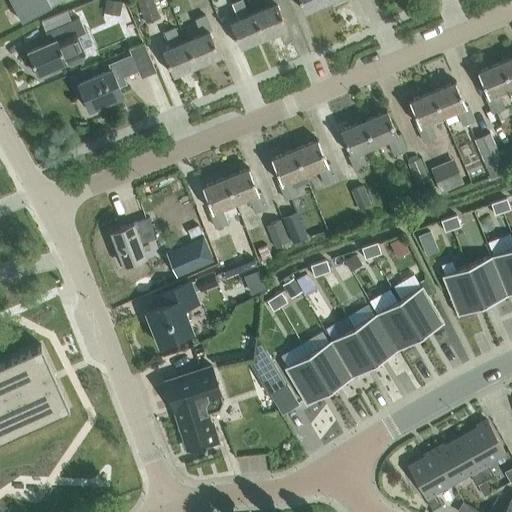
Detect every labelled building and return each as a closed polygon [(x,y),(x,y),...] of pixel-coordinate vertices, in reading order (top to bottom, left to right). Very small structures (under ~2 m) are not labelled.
[(9,0),(22,23),(63,0),(9,0)] [(105,0),(103,12),(119,16),(122,2),(113,0),(105,0)] [(160,17),(153,0),(135,0),(145,23),(160,17)] [(265,0),(269,7),(253,14),(263,38),(287,28),(277,3),(279,2),(277,0),(265,0)] [(328,3),(326,0),(299,0),(305,12),(328,3)] [(263,38),(253,14),(248,16),(242,1),(232,5),(238,20),(230,23),(240,48),(263,38)] [(67,11),(62,13),(42,21),(51,42),(28,52),(37,74),(66,62),(71,65),(83,60),(85,54),(77,35),(85,32),(79,17),(71,21),(67,11)] [(201,35),(185,42),(196,67),(220,56),(209,32),(211,31),(205,17),(195,21),(201,35)] [(196,67),(185,42),(181,44),(175,29),(165,33),(171,48),(163,51),(173,76),(196,67)] [(123,78),(138,72),(141,79),(156,72),(143,43),(128,50),(133,60),(111,70),(79,84),(90,111),(122,97),(119,88),(126,85),(123,78)] [(511,58),(501,63),(511,87),(511,58)] [(511,87),(501,63),(478,73),(489,97),(486,98),(493,114),(504,108),(498,93),(511,87)] [(456,82),(432,92),(443,117),(457,111),(464,126),(475,121),(469,106),(466,107),(456,82)] [(443,117),(432,92),(409,101),(420,127),(418,127),(425,142),(436,138),(429,123),(443,117)] [(387,111),(364,121),(374,146),(388,140),(395,155),(406,150),(400,135),(398,136),(387,111)] [(374,146),(364,121),(341,131),(351,155),(348,156),(355,172),(367,167),(360,151),(374,146)] [(491,178),(506,172),(490,133),(474,140),(491,178)] [(318,140),(295,150),(305,174),(319,169),(325,184),(337,179),(330,164),(328,164),(318,140)] [(305,174),(295,150),(271,159),(281,184),(279,185),(285,200),(296,196),(290,180),(305,174)] [(429,180),(419,158),(407,163),(416,185),(429,180)] [(463,183),(453,158),(431,167),(440,192),(463,183)] [(249,168),(226,178),(236,202),(249,197),(256,212),(268,207),(261,192),(259,193),(249,168)] [(236,202),(226,178),(203,188),(213,212),(210,213),(217,228),(228,224),(222,208),(236,202)] [(364,186),(351,191),(359,211),(372,206),(364,186)] [(510,209),(506,198),(498,200),(502,212),(510,209)] [(490,203),(494,215),(502,212),(498,200),(490,203)] [(297,212),(282,219),(292,244),(307,237),(297,212)] [(448,218),(452,229),(460,226),(456,215),(448,218)] [(146,257),(140,242),(156,236),(149,218),(111,233),(123,266),(146,257)] [(441,220),(444,232),(452,229),(448,218),(441,220)] [(280,220),(266,226),(276,249),(290,243),(280,220)] [(493,255),(492,255),(507,295),(511,292),(511,240),(509,233),(488,241),(493,255)] [(202,235),(166,251),(177,277),(214,261),(202,235)] [(211,245),(224,276),(254,263),(246,244),(231,250),(226,239),(211,245)] [(369,245),(373,256),(381,253),(377,242),(369,245)] [(373,256),(369,245),(361,247),(365,259),(373,256)] [(266,246),(258,250),(263,262),(271,258),(266,246)] [(492,255),(467,265),(483,305),(507,295),(492,255)] [(330,271),(326,259),(318,262),(322,273),(330,271)] [(444,274),(442,276),(458,315),(483,305),(467,265),(455,270),(452,260),(440,265),(444,274)] [(310,265),(314,276),(322,273),(318,262),(310,265)] [(192,332),(183,308),(201,301),(197,289),(220,280),(215,268),(197,275),(197,276),(191,279),(191,277),(153,292),(158,303),(145,308),(159,345),(192,332)] [(444,322),(422,285),(421,286),(413,274),(393,286),(400,298),(398,299),(420,336),(444,322)] [(420,336),(398,299),(397,300),(389,288),(368,300),(376,313),(398,349),(420,336)] [(287,302),(281,292),(274,296),(280,306),(287,302)] [(267,300),(273,311),(280,306),(274,296),(267,300)] [(398,349),(376,313),(353,326),(375,363),(398,349)] [(375,363),(353,326),(330,340),(352,376),(375,363)] [(322,330),(301,342),(329,390),(352,376),(330,340),(328,341),(322,330)] [(301,342),(280,355),(287,366),(284,367),(306,404),(329,390),(301,342)] [(212,431),(206,413),(218,409),(221,403),(219,397),(221,396),(212,365),(163,380),(174,414),(175,414),(186,450),(203,445),(204,448),(219,443),(215,430),(212,431)] [(0,477),(79,442),(50,379),(0,402),(0,477)] [(461,436),(485,480),(494,475),(488,463),(506,453),(488,421),(461,436)] [(477,484),(485,480),(461,436),(434,450),(453,483),(470,473),(477,484)] [(435,492),(453,483),(434,450),(408,465),(432,509),(442,504),(435,492)] [(485,481),(478,485),(484,497),(492,493),(485,481)] [(511,511),(511,496),(502,511),(511,511)] [(466,503),(460,511),(474,511),(476,509),(466,503)]
